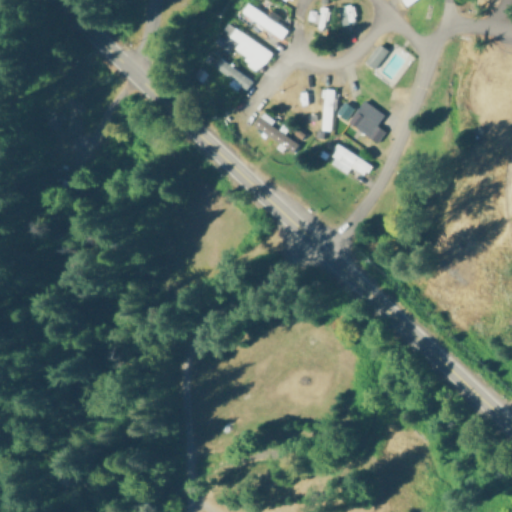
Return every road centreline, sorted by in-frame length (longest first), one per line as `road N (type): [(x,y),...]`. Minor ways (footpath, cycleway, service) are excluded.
road 1 (tertiary): [(57,0),(511,429)]
road 2 (residential): [(445,0),(445,19),(379,168),(329,251)]
